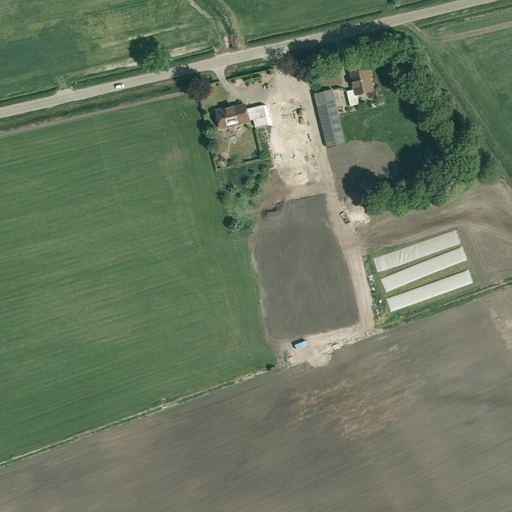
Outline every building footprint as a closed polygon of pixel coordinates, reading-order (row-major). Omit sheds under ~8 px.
[(77,46),(59,47),(59,54),(78,53),(77,46)] [(356,95),(371,91),(369,80),(370,80),(368,69),(350,73),(354,90),(347,92),(350,106),(358,104),(356,95)] [(327,148),(345,144),(332,90),(314,94),(327,148)] [(255,127),(266,124),(262,109),(252,111),(251,109),(246,110),(245,105),(227,109),(226,108),(215,111),(220,129),(249,122),(249,121),(253,120),(255,127)] [(305,172),(303,173),(291,124),(281,126),(282,128),(271,131),(284,184),(287,183),(289,191),(308,186),(305,172)] [(215,162),(216,165),(221,168),(224,167),(225,164),(225,160),(220,158),(217,159),(215,162)] [(298,264),(301,276),(309,274),(306,261),(298,264)]
